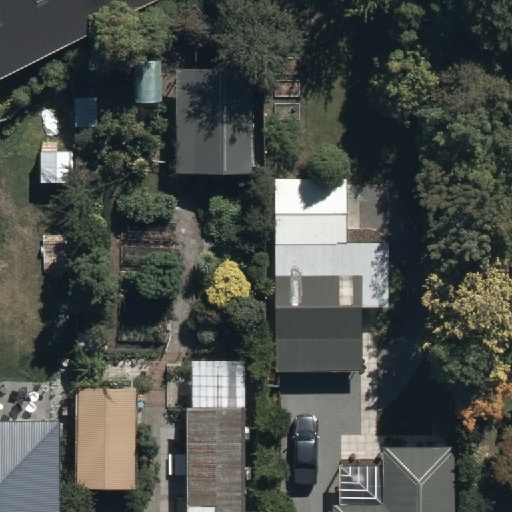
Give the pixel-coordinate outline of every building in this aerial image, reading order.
[(0,0),(0,79),(156,0),(0,0)] [(261,5),(209,3),(208,44),(259,47),(261,5)] [(253,68),(178,68),(178,174),(253,174),(253,68)] [(278,164),(276,358),(386,360),(388,230),(348,230),(348,165),(278,164)] [(263,511),(264,496),(246,496),(246,349),(182,349),(182,505),(129,505),(129,511),(263,511)] [(76,373),(72,476),(134,478),(137,375),(76,373)] [(58,511),(59,411),(0,410),(0,511),(58,511)] [(339,449),(337,511),(455,511),(457,431),(382,430),(381,450),(339,449)]
